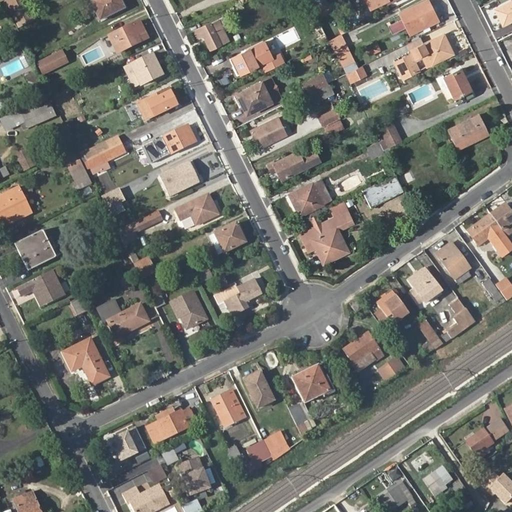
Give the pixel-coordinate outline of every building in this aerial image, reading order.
[(8,0),(6,2),(17,24),(29,18),(20,0),(8,0)] [(95,0),(91,2),(100,20),(124,9),(119,0),(95,0)] [(330,10),(325,1),(325,2),(313,7),(317,16),(330,10)] [(411,10),(417,22),(410,25),(414,33),(438,21),(428,1),(411,10)] [(511,1),(508,3),(508,4),(502,7),(508,18),(511,16),(511,1)] [(121,30),(130,47),(146,39),(138,22),(121,30)] [(201,28),(211,48),(221,43),(212,23),(201,28)] [(347,49),(341,35),(329,41),(336,55),(347,49)] [(420,71),(415,62),(424,57),(428,66),(451,55),(445,44),(448,43),(444,35),(423,45),(412,50),(414,54),(396,63),(404,79),(420,71)] [(420,38),(409,43),(412,50),(423,45),(420,38)] [(367,47),(371,55),(380,50),(377,42),(367,47)] [(278,47),(284,60),(293,56),(287,43),(278,47)] [(454,54),(448,43),(445,44),(451,55),(454,54)] [(62,49),(35,62),(42,75),(68,63),(62,49)] [(230,58),(234,67),(237,65),(241,73),(257,65),(250,49),(230,58)] [(153,65),(156,63),(152,55),(130,66),(133,71),(127,74),(134,87),(140,85),(140,86),(158,77),(153,65)] [(162,75),(156,63),(153,65),(158,77),(162,75)] [(461,69),(445,77),(458,104),(474,96),(461,69)] [(40,87),(33,73),(24,77),(31,92),(40,87)] [(302,84),(306,93),(327,83),(323,74),(302,84)] [(271,77),(235,94),(245,115),(281,98),(271,77)] [(139,103),(143,112),(149,109),(152,117),(177,105),(169,88),(139,103)] [(0,120),(5,134),(56,116),(50,101),(0,118),(0,120)] [(479,114),(449,128),(458,148),(488,133),(479,114)] [(251,130),(253,135),(257,133),(263,145),(286,134),(278,117),(251,130)] [(340,120),(326,127),(330,133),(343,127),(340,120)] [(393,123),(381,128),(384,134),(395,128),(393,123)] [(157,140),(162,150),(167,147),(171,154),(195,142),(187,126),(157,140)] [(401,141),(395,128),(384,134),(385,137),(390,146),(401,141)] [(105,153),(120,145),(117,137),(101,145),(105,153)] [(385,137),(378,140),(383,150),(390,146),(385,137)] [(124,153),(120,145),(105,153),(108,160),(124,153)] [(15,155),(23,172),(37,165),(29,148),(15,155)] [(298,151),(275,163),(273,160),(267,163),(270,168),(275,166),(281,179),(320,160),(315,151),(302,157),(298,151)] [(79,159),(65,165),(78,190),(91,183),(79,159)] [(190,181),(196,178),(189,162),(161,175),(171,196),(193,185),(190,181)] [(0,168),(0,177),(0,178),(9,175),(5,166),(0,168)] [(414,180),(410,172),(397,178),(401,186),(414,180)] [(395,175),(378,183),(385,198),(394,195),(403,191),(395,175)] [(378,183),(365,190),(371,205),(385,198),(378,183)] [(299,214),(322,204),(312,184),(290,194),(299,214)] [(19,188),(0,196),(0,208),(8,224),(31,212),(19,188)] [(104,197),(113,217),(119,213),(115,205),(124,201),(119,190),(104,197)] [(394,195),(398,204),(407,200),(403,191),(394,195)] [(176,209),(181,220),(191,215),(196,225),(218,214),(208,194),(176,209)] [(500,229),(501,230),(511,221),(511,215),(504,205),(490,215),(500,229)] [(314,225),(299,232),(308,250),(316,246),(323,262),(349,250),(339,229),(354,222),(347,209),(321,221),(314,225)] [(159,213),(137,224),(140,230),(162,219),(159,213)] [(317,213),(310,216),(314,225),(321,221),(317,213)] [(477,245),(500,229),(490,215),(467,231),(477,245)] [(183,232),(194,229),(191,218),(180,221),(183,232)] [(215,234),(224,252),(244,241),(236,224),(215,234)] [(41,230),(17,242),(30,269),(55,257),(41,230)] [(435,254),(454,279),(469,268),(454,247),(448,251),(444,247),(435,254)] [(134,265),(136,270),(140,278),(155,271),(148,258),(134,265)] [(408,281),(425,304),(441,291),(425,269),(408,281)] [(52,270),(16,287),(21,296),(33,290),(36,292),(38,295),(43,297),(46,303),(64,295),(52,270)] [(262,293),(255,278),(238,286),(241,293),(224,301),(231,316),(249,307),(246,301),(262,293)] [(481,285),(494,302),(501,297),(489,280),(481,285)] [(511,287),(508,282),(499,288),(506,299),(511,294),(511,287)] [(36,292),(33,290),(41,306),(46,303),(43,297),(38,295),(36,292)] [(186,329),(206,320),(192,292),(170,303),(177,319),(182,316),(183,319),(182,322),(186,329)] [(382,311),(388,318),(392,315),(393,317),(398,323),(410,314),(393,292),(377,303),(382,311)] [(357,297),(350,302),(356,311),(363,306),(357,297)] [(77,316),(87,312),(80,298),(70,302),(77,316)] [(450,304),(459,316),(466,311),(457,299),(450,304)] [(107,321),(115,338),(151,320),(148,313),(145,314),(141,304),(121,314),(114,300),(98,308),(104,322),(107,321)] [(388,318),(382,311),(378,314),(385,323),(393,317),(392,315),(388,318)] [(417,327),(428,341),(421,346),(427,354),(442,343),(426,320),(417,327)] [(368,333),(344,350),(355,366),(379,348),(368,333)] [(62,352),(72,371),(82,366),(92,385),(109,377),(90,339),(62,352)] [(385,383),(405,368),(396,356),(376,370),(385,383)] [(317,365),(301,373),(302,376),(318,368),(317,365)] [(302,376),(301,373),(291,377),(303,403),(329,390),(318,368),(302,376)] [(256,378),(254,375),(244,380),(257,408),(274,400),(262,375),(256,378)] [(214,403),(225,427),(242,418),(229,392),(224,395),(225,398),(214,403)] [(163,418),(155,422),(163,438),(189,426),(188,424),(195,420),(189,409),(182,412),(181,410),(174,413),(172,409),(161,414),(163,418)] [(500,420),(488,428),(496,440),(509,431),(500,420)] [(136,427),(113,438),(119,449),(115,452),(120,463),(147,450),(136,427)] [(492,442),(484,430),(483,428),(466,439),(478,458),(488,452),(485,447),(492,442)] [(488,428),(484,430),(492,442),(496,440),(488,428)] [(262,441),(269,456),(286,447),(278,432),(262,441)] [(254,463),(269,456),(262,441),(253,445),(254,446),(247,449),(254,463)] [(227,448),(235,462),(243,458),(236,444),(227,448)] [(161,452),(167,465),(179,459),(172,446),(161,452)] [(198,457),(178,464),(181,473),(183,474),(184,476),(183,478),(186,487),(184,487),(187,495),(209,487),(202,469),(198,457)] [(154,482),(166,476),(159,463),(147,469),(154,482)] [(427,477),(442,490),(453,477),(439,464),(427,477)] [(209,466),(202,469),(209,487),(215,485),(209,466)] [(498,477),(493,472),(481,484),(487,490),(489,488),(495,493),(505,503),(510,498),(511,499),(511,483),(502,474),(498,477)] [(399,481),(394,484),(404,499),(409,495),(399,481)] [(127,501),(133,511),(149,511),(168,502),(159,484),(139,494),(136,487),(121,495),(125,502),(127,501)] [(394,484),(377,496),(387,510),(404,499),(394,484)] [(15,497),(13,498),(18,511),(39,511),(32,491),(25,494),(15,497)] [(462,511),(463,511),(474,504),(464,491),(453,500),(462,511)] [(184,511),(201,511),(198,500),(182,505),(184,511)]
